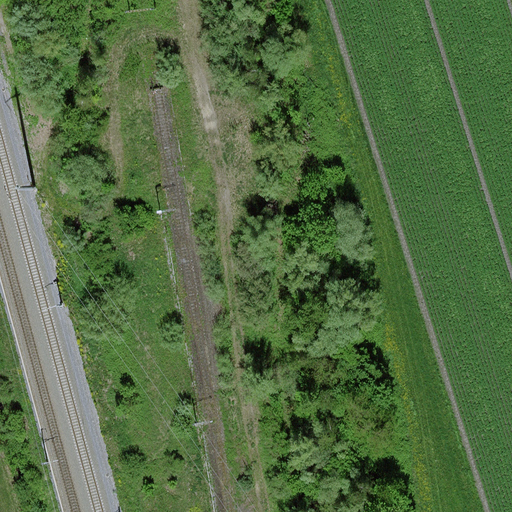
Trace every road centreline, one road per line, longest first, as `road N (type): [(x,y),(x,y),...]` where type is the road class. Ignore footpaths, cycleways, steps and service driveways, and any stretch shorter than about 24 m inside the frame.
road 1 (track): [(263,511),(208,107),(183,40),(146,29),(116,50),(109,214),(49,206),(42,190),(89,0)]
road 2 (track): [(290,0),(312,92),(279,242),(278,355),(317,511)]
